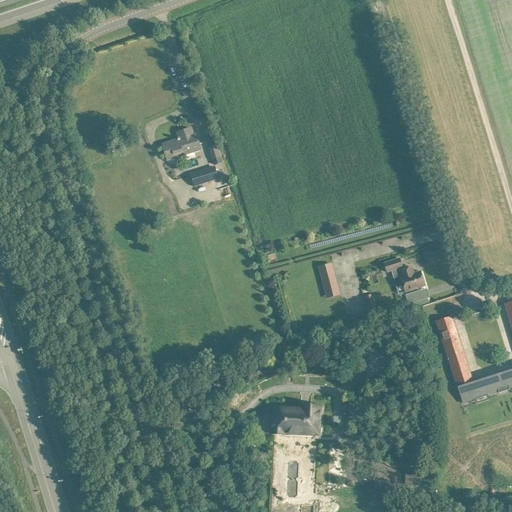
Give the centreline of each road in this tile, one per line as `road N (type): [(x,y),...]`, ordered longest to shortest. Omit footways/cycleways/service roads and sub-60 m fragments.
road 1 (unclassified): [(163,511),(45,110),(69,50),(97,30),(180,0)]
road 2 (unclassified): [(448,238),(377,0)]
road 3 (unknown): [(453,0),(511,190)]
road 4 (tertiary): [(56,511),(11,364)]
